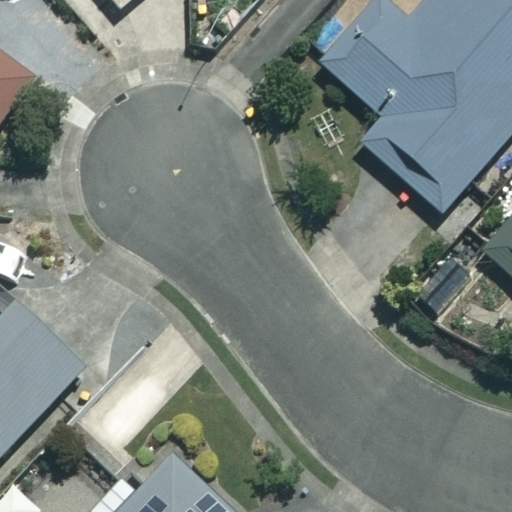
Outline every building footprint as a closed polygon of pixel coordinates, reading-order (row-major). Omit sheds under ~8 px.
[(131,0),(107,0),(118,12),(131,0)] [(511,131),(511,0),(430,0),(410,24),(381,0),(377,0),(320,68),(382,121),(359,149),(439,217),(511,131)] [(0,114),(27,79),(0,59),(0,114)] [(511,224),(483,257),(511,281),(511,224)] [(0,456),(84,370),(0,289),(0,456)] [(229,511),(168,454),(112,511),(229,511)]
